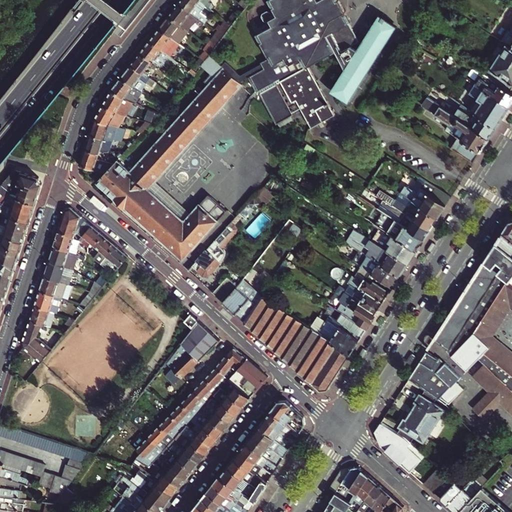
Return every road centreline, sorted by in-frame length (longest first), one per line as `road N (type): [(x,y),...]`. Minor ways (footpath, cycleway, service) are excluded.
road 1 (tertiary): [(498,162),(330,422)]
road 2 (tertiary): [(347,436),(511,181)]
road 3 (residential): [(60,179),(281,378)]
road 4 (residential): [(60,179),(90,96),(162,0)]
road 5 (residential): [(0,365),(60,179)]
road 6 (trunk): [(0,148),(119,0)]
road 7 (residential): [(175,511),(281,378)]
road 8 (trunk): [(95,0),(0,117)]
road 9 (unknown): [(365,120),(480,190)]
